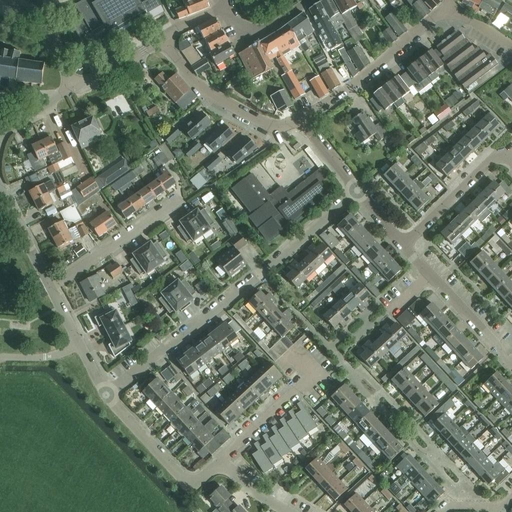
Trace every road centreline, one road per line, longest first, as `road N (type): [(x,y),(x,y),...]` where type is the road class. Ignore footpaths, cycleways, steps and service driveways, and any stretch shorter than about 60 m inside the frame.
road 1 (residential): [(105,395),(356,192)]
road 2 (residential): [(448,7),(302,122)]
road 3 (residential): [(302,122),(268,125),(222,102),(191,80),(163,39)]
road 4 (residential): [(218,462),(338,356)]
road 5 (residential): [(218,462),(199,481),(185,480),(105,395)]
road 6 (residential): [(51,288),(176,205)]
road 7 (unclassified): [(402,245),(495,156),(508,156)]
road 8 (residential): [(511,363),(428,274)]
